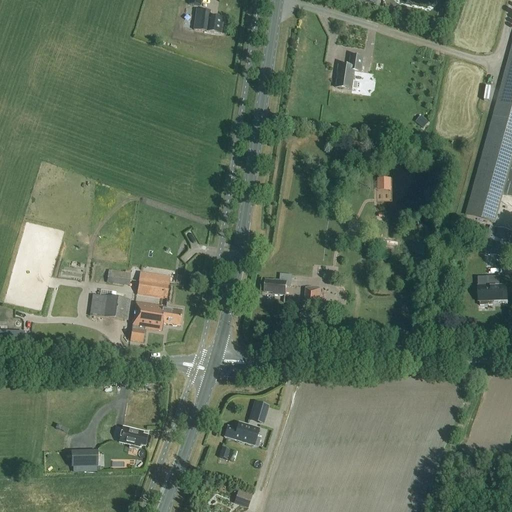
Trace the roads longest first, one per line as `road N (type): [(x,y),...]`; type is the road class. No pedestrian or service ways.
road 1 (secondary): [(212,362),(233,286),(277,0)]
road 2 (tertiary): [(212,362),(511,356)]
road 3 (tertiary): [(212,362),(0,370)]
road 4 (secondary): [(162,511),(212,362)]
